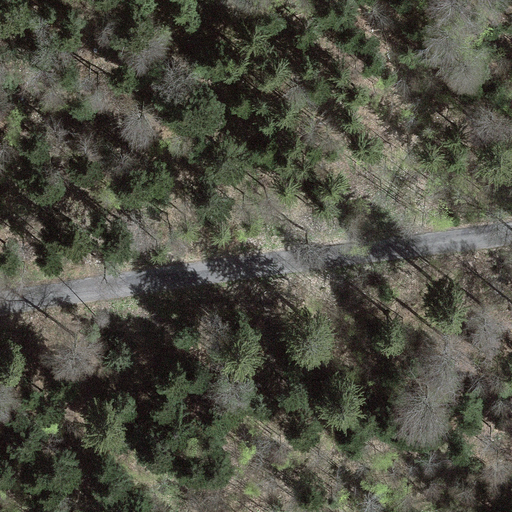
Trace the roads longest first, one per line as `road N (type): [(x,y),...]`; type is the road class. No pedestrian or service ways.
road 1 (tertiary): [(511,240),(337,255),(0,302)]
road 2 (track): [(365,253),(403,162),(511,53)]
